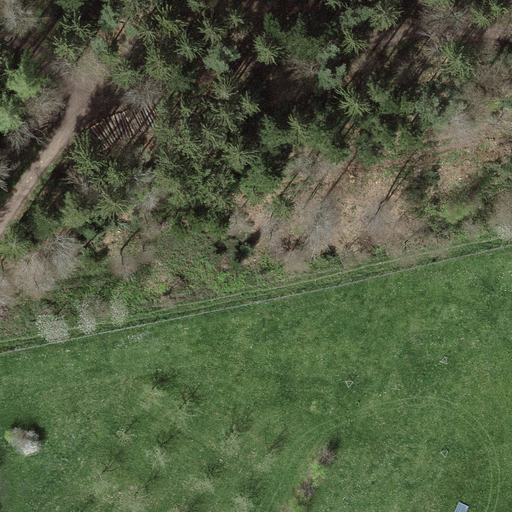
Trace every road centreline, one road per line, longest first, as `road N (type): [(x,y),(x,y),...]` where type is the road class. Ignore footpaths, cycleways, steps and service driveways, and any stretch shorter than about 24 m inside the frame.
road 1 (track): [(511,42),(455,31),(319,49),(93,108)]
road 2 (track): [(0,231),(27,180),(93,108),(33,51),(0,40)]
